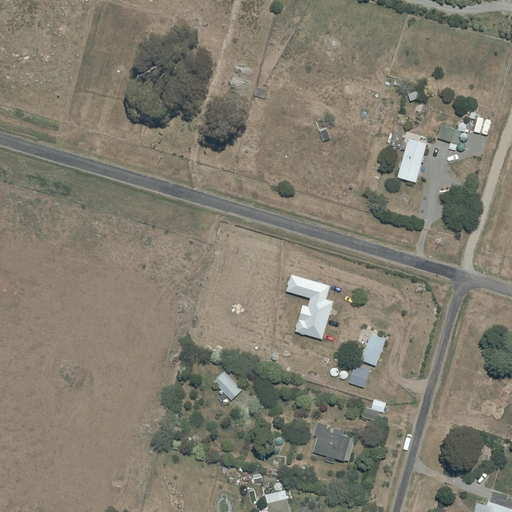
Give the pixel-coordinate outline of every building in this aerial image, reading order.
[(467,119),(469,112),(473,113),(475,108),(464,105),(463,110),(461,118),(467,119)] [(490,121),(484,119),(479,133),(485,135),(490,121)] [(459,121),(456,129),(439,124),(436,137),(450,141),(448,147),(454,149),(457,138),(464,140),(466,140),(469,129),(464,128),(466,123),(459,121)] [(425,143),(407,138),(396,177),(414,182),(425,143)] [(328,285),(290,274),(285,291),(309,298),(306,306),(301,305),(294,331),(320,339),(331,301),(324,299),(328,285)] [(384,340),(361,331),(356,342),(365,345),(359,360),(374,365),(384,340)] [(368,370),(353,365),(348,382),(363,387),(368,370)] [(224,406),(230,401),(241,390),(222,371),(211,381),(220,390),(217,393),(219,395),(217,398),(224,406)] [(491,376),(477,373),(475,380),(489,384),(491,376)] [(385,402),(372,399),(370,409),(363,407),(361,417),(375,421),(377,411),(382,412),(385,402)] [(481,402),(470,399),(467,409),(478,412),(481,402)] [(313,436),(316,437),(312,452),(326,456),(324,461),(332,464),(334,458),(348,461),(354,437),(340,434),(341,432),(332,429),(331,433),(325,431),(327,424),(317,421),(313,436)] [(287,511),(283,490),(264,494),(267,511),(287,511)] [(511,511),(511,501),(505,499),(506,496),(490,491),(486,500),(485,505),(476,502),(472,511),(511,511)]
